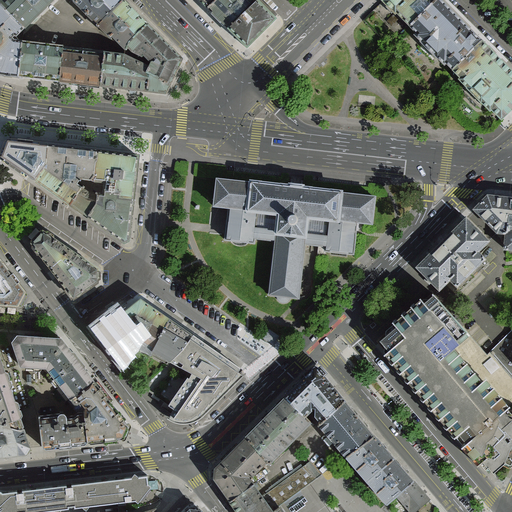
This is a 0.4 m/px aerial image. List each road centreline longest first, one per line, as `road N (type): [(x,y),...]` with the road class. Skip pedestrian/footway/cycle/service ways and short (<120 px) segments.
road 1 (secondary): [(501,511),(338,317)]
road 2 (secondary): [(313,341),(459,511)]
road 3 (secondary): [(0,473),(179,454)]
road 4 (residential): [(275,376),(135,273)]
road 5 (residential): [(70,319),(179,454)]
road 6 (secondary): [(168,124),(0,103)]
road 7 (residential): [(135,273),(34,206),(0,202)]
road 8 (residential): [(168,124),(135,273)]
road 9 (secondary): [(179,454),(203,445),(275,376)]
road 10 (tertiary): [(158,0),(248,86)]
road 11 (secondary): [(338,317),(423,229)]
